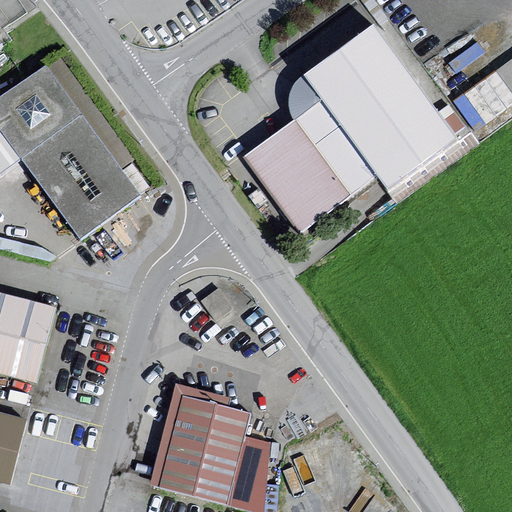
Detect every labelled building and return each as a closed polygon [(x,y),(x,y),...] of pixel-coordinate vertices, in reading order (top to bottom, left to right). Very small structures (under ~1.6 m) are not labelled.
[(289,115),(292,123),(347,198),(373,180),(381,192),(452,143),(369,29),(299,80),(291,91),(288,104),(289,115)] [(511,63),(496,75),(511,97),(511,63)] [(45,69),(0,100),(0,183),(23,168),(78,245),(138,202),(45,69)] [(292,123),(241,160),(296,235),(347,198),(292,123)] [(54,314),(0,299),(0,380),(34,390),(54,314)] [(228,400),(173,388),(152,481),(160,483),(157,493),(241,511),(258,511),(273,447),(244,440),(249,415),(226,410),(228,400)] [(26,424),(0,417),(0,486),(10,489),(26,424)]
